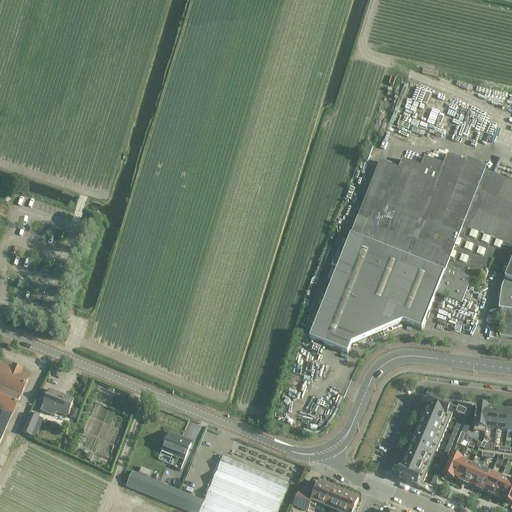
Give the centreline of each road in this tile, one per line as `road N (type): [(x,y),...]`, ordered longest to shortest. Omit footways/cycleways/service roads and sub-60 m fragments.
road 1 (unclassified): [(330,449),(316,455),(274,445),(0,331)]
road 2 (residential): [(330,449),(349,431),(375,371),(392,359),(511,369)]
road 3 (residential): [(373,488),(424,385),(511,396)]
